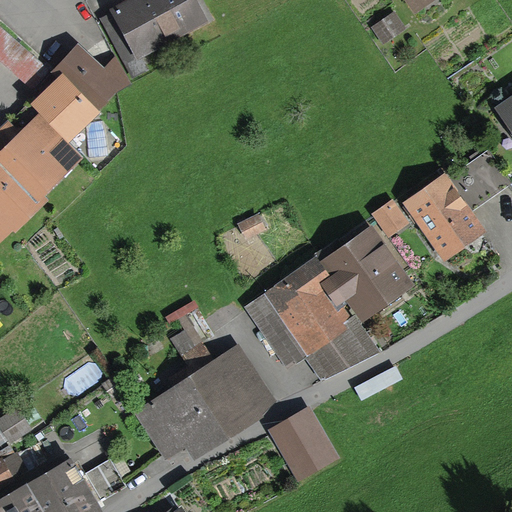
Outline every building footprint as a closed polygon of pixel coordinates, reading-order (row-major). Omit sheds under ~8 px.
[(210,19),(199,0),(122,0),(109,7),(137,59),(210,19)] [(404,0),(413,12),(430,0),(404,0)] [(383,43),(406,28),(394,10),(371,26),(383,43)] [(0,62),(32,90),(50,69),(0,25),(0,62)] [(130,83),(115,55),(103,66),(78,42),(52,68),(50,71),(56,77),(62,70),(98,107),(113,92),(130,83)] [(98,107),(62,70),(56,77),(30,103),(68,141),(101,110),(98,107)] [(511,92),(494,106),(511,131),(511,92)] [(68,141),(30,103),(11,122),(7,118),(0,125),(0,241),(0,242),(47,196),(45,193),(83,155),(68,141)] [(472,210),(511,182),(511,177),(490,146),(448,176),(445,171),(402,201),(444,260),(487,230),(472,210)] [(410,222),(393,197),(370,213),(388,237),(410,222)] [(267,229),(258,212),(237,223),(245,240),(267,229)] [(339,235),(314,252),(349,301),(362,320),(415,284),(372,223),(344,242),(339,235)] [(320,380),(380,351),(354,313),(350,316),(343,305),(349,301),(314,252),(304,260),(305,262),(242,306),(285,366),(292,361),(294,364),(304,358),(320,380)] [(186,361),(208,347),(179,302),(171,307),(178,318),(163,327),(186,361)] [(270,389),(232,331),(208,347),(186,361),(126,399),(158,448),(179,434),(188,448),(250,408),(270,389)] [(396,365),(353,387),(360,400),(403,378),(396,365)] [(341,456),(310,404),(267,429),(298,481),(341,456)] [(16,412),(1,421),(12,438),(27,429),(16,412)] [(0,445),(12,438),(1,421),(0,421),(0,445)] [(8,448),(0,452),(0,483),(24,470),(15,454),(12,456),(8,448)] [(111,459),(86,473),(102,501),(126,487),(111,459)] [(68,464),(29,486),(42,509),(36,511),(91,511),(95,510),(68,464)] [(29,486),(29,485),(0,501),(0,511),(36,511),(42,509),(29,486)]
